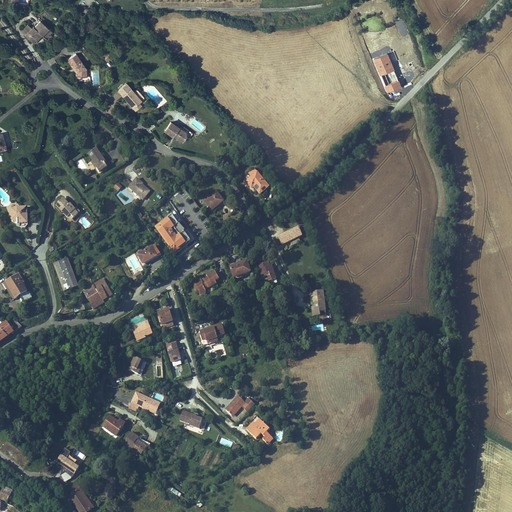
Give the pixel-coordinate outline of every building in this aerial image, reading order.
[(22,33),(32,42),(38,36),(38,35),(40,33),(42,35),(43,34),(47,37),(51,32),(40,21),(34,27),(33,27),(32,29),(28,25),(22,31),(22,33)] [(38,36),(32,42),(34,44),(42,35),(40,33),(38,35),(38,36)] [(76,54),(67,60),(73,69),(75,68),(78,72),(79,79),(87,78),(86,69),(76,54)] [(399,81),(388,55),(375,61),(385,87),(399,81)] [(401,88),(399,81),(385,87),(388,93),(401,88)] [(127,84),(118,90),(127,102),(128,101),(130,103),(129,104),(135,112),(141,107),(138,104),(141,101),(127,84)] [(171,123),(164,132),(172,137),(173,136),(182,142),(185,137),(188,139),(192,133),(180,125),(178,128),(171,123)] [(97,150),(89,156),(93,162),(97,169),(96,170),(99,175),(108,170),(106,167),(108,166),(97,150)] [(258,174),(246,182),(250,188),(253,186),(254,187),(260,196),(269,189),(258,174)] [(98,180),(96,175),(89,178),(92,184),(98,180)] [(138,179),(129,189),(141,200),(145,196),(147,198),(151,193),(143,186),(144,185),(138,179)] [(123,188),(118,184),(114,188),(119,192),(123,188)] [(217,194),(205,203),(212,212),(221,205),(224,203),(217,194)] [(64,199),(57,206),(69,220),(72,218),(75,220),(79,216),(76,212),(77,211),(72,206),(71,206),(64,199)] [(12,211),(10,217),(13,222),(19,225),(18,220),(20,220),(21,225),(27,224),(29,222),(29,216),(26,216),(26,210),(18,211),(18,207),(12,211)] [(178,216),(175,217),(192,244),(195,242),(178,216)] [(175,217),(158,229),(175,255),(192,244),(175,217)] [(298,229),(278,237),(282,246),(302,238),(298,229)] [(143,250),(136,254),(143,268),(162,257),(156,247),(144,253),(143,250)] [(79,288),(69,260),(54,265),(64,293),(79,288)] [(249,263),(230,268),(234,281),(252,275),(249,263)] [(270,263),(258,267),(262,277),(265,276),(268,284),(277,281),(274,272),(273,273),(271,267),(270,263)] [(143,277),(141,273),(132,277),(134,281),(143,277)] [(201,279),(196,282),(198,285),(195,286),(195,291),(199,291),(199,295),(206,296),(206,291),(204,287),(208,285),(210,289),(218,285),(217,282),(220,281),(217,273),(212,275),(212,274),(208,276),(209,279),(205,281),(206,283),(204,284),(202,281),(201,279)] [(17,277),(4,285),(14,302),(27,293),(23,286),(21,282),(17,277)] [(104,279),(94,284),(96,289),(103,303),(106,302),(105,300),(109,297),(110,299),(112,298),(111,296),(113,296),(106,284),(107,283),(104,279)] [(85,294),(91,309),(103,303),(96,289),(85,294)] [(312,308),(314,318),(321,317),(320,313),(326,312),(324,292),(314,293),(315,297),(311,297),(312,303),(315,302),(316,307),(312,308)] [(82,308),(80,299),(80,297),(73,299),(75,309),(82,308)] [(165,312),(158,314),(162,326),(164,325),(173,322),(169,309),(164,311),(165,312)] [(13,320),(7,324),(14,335),(21,329),(13,320)] [(132,331),(133,330),(140,328),(140,329),(145,327),(149,325),(148,322),(131,328),(132,331)] [(14,335),(7,324),(6,323),(0,326),(0,330),(7,340),(11,338),(14,335)] [(200,331),(205,345),(219,341),(218,336),(226,334),(222,324),(218,325),(218,327),(205,331),(204,330),(200,331)] [(140,328),(133,330),(135,336),(138,344),(147,340),(146,339),(153,336),(149,325),(145,327),(140,329),(140,328)] [(182,361),(176,339),(166,342),(172,364),(173,364),(182,362),(182,361)] [(144,362),(134,357),(131,364),(128,370),(138,374),(140,370),(142,371),(145,365),(143,364),(144,362)] [(161,404),(136,392),(133,399),(129,408),(137,412),(139,407),(156,415),(161,404)] [(239,397),(226,410),(231,416),(235,413),(236,414),(243,408),(248,413),(255,406),(250,401),(246,404),(239,397)] [(97,419),(102,413),(98,410),(94,417),(97,419)] [(196,417),(184,412),(180,421),(191,425),(191,426),(200,430),(204,421),(196,418),(196,417)] [(274,440),(268,434),(270,431),(257,417),(250,423),(252,425),(247,430),(256,440),(262,435),(265,439),(264,441),(268,446),(274,440)] [(111,418),(104,428),(117,437),(124,428),(119,424),(111,418)] [(123,445),(140,458),(145,452),(147,449),(138,441),(139,439),(132,434),(123,445)] [(147,449),(145,452),(146,453),(152,445),(141,440),(139,439),(138,441),(147,449)] [(57,464),(67,469),(65,473),(73,477),(80,465),(68,459),(71,452),(65,449),(57,464)] [(75,498),(71,500),(78,511),(90,511),(94,510),(78,485),(70,490),(75,498)] [(168,485),(166,489),(171,492),(170,493),(178,498),(181,493),(168,485)] [(0,500),(7,504),(12,492),(4,489),(0,497),(0,500)]
